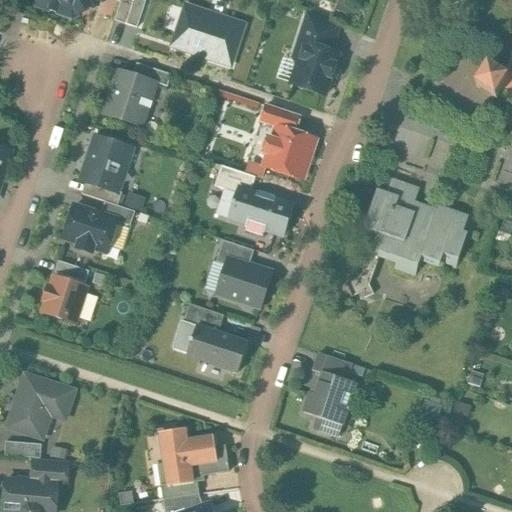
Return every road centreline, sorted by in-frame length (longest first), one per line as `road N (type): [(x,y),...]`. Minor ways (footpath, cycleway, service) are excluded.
road 1 (residential): [(401,0),(258,433),(262,511)]
road 2 (residential): [(0,268),(48,128),(54,68)]
